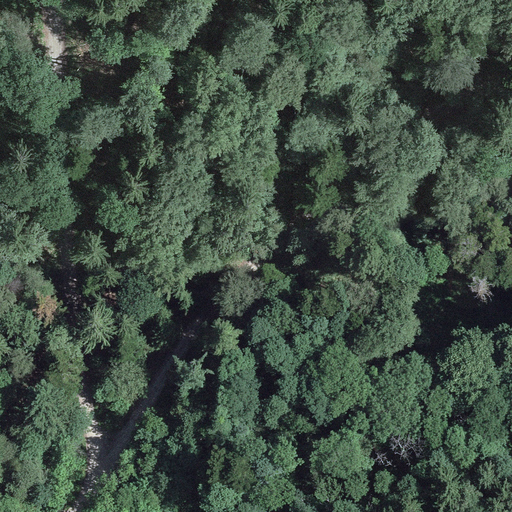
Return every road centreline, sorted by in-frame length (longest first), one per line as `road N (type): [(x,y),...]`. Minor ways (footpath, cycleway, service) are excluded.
road 1 (track): [(115,454),(180,356),(262,260),(383,152),(511,80)]
road 2 (track): [(115,454),(87,408),(78,353),(56,0)]
